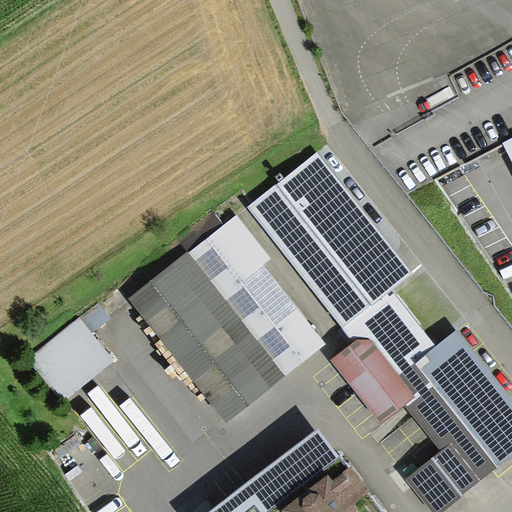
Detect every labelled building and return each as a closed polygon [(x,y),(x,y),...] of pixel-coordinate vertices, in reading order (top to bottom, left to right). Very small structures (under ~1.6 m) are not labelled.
[(434,511),(511,449),(511,402),(454,330),(432,347),(387,290),(410,272),(314,152),(247,206),(353,339),(330,357),(382,422),(406,403),(441,447),(405,476),(434,511)] [(226,220),(128,297),(226,419),(323,341),(226,220)] [(60,401),(113,359),(80,317),(27,359),(60,401)] [(319,425),(208,511),(242,511),(256,501),(264,510),(339,451),(319,425)] [(293,511),(362,511),(353,500),(370,486),(361,474),(354,479),(346,469),(335,478),(329,471),(287,504),(293,511)]
